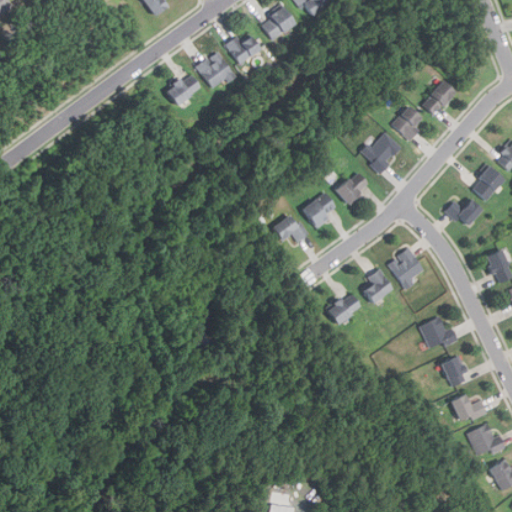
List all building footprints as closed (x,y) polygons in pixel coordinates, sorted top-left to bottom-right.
[(0,0),(0,17),(14,4),(10,0),(0,0)] [(145,0),(160,15),(171,4),(167,0),(145,0)] [(326,0),(294,0),(305,17),(328,3),(326,0)] [(294,22),(282,5),(258,22),(270,39),(294,22)] [(243,40),(232,47),(244,65),(266,50),(256,35),(244,43),(243,40)] [(211,90),(234,75),(217,50),(195,66),(211,90)] [(198,85),(186,71),(161,92),(173,106),(198,85)] [(453,93),(441,81),(419,103),(431,116),(453,93)] [(390,123),(407,139),(424,122),(408,105),(390,123)] [(362,155),(381,171),(401,146),(382,131),(362,155)] [(511,166),(511,140),(494,157),(507,171),(511,166)] [(469,185),(483,201),(504,180),(488,166),(469,185)] [(333,189),(344,203),(368,184),(357,170),(333,189)] [(297,206),(312,225),(326,214),(324,212),(334,204),(322,189),(297,206)] [(443,211),(466,227),(480,207),(467,198),(461,207),(451,200),(443,211)] [(300,221),(295,224),(289,214),(269,227),(277,241),(291,233),(296,242),(308,234),(300,221)] [(425,271),(408,247),(387,262),(403,286),(425,271)] [(511,277),(511,274),(500,249),(484,256),(496,284),(511,277)] [(366,276),(370,282),(360,289),(370,304),(393,288),(378,267),(366,276)] [(322,313),(334,327),(360,303),(348,289),(322,313)] [(451,327),(445,330),(438,316),(419,325),(429,347),(441,341),(444,347),(458,340),(451,327)] [(466,381),(457,356),(440,362),(449,387),(466,381)] [(468,405),(465,395),(449,399),(457,422),(485,413),(481,400),(468,405)] [(478,455),(490,449),(492,454),(502,449),(489,422),(467,433),(478,455)] [(511,463),(503,468),(500,463),(488,470),(500,491),(511,483),(511,463)] [(292,511),(293,506),(268,503),(266,511),(292,511)]
